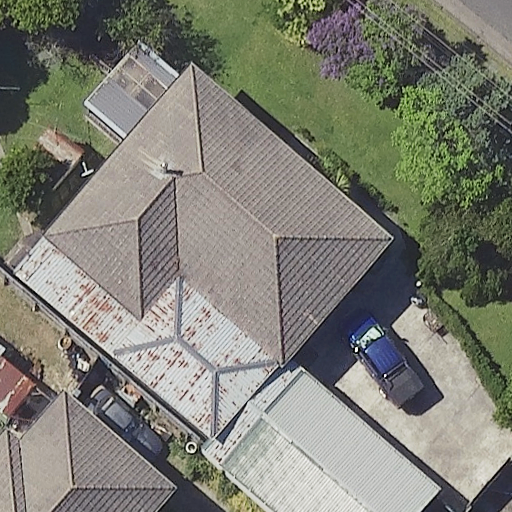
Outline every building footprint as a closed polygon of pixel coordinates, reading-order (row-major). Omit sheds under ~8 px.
[(100,0),(56,0),(81,22),(100,0)] [(196,78),(46,250),(146,336),(185,291),(289,381),(297,372),(400,256),(196,78)] [(0,371),(8,362),(0,354),(0,371)] [(297,372),(289,381),(214,463),(268,511),(440,511),(447,505),(297,372)] [(11,448),(0,460),(0,511),(178,511),(182,508),(69,409),(25,460),(11,448)]
